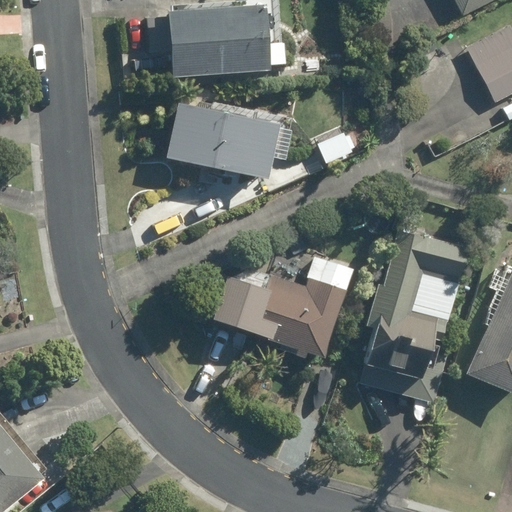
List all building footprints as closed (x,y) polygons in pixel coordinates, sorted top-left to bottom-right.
[(170,6),(170,12),(167,12),(167,18),(146,19),(147,54),(170,52),(171,76),(268,70),(268,65),(283,64),(281,44),(279,45),(276,0),(246,0),(244,2),(170,6)] [(453,0),(462,16),(493,0),(453,0)] [(467,49),(496,102),(511,93),(511,30),(509,26),(467,49)] [(511,102),(503,109),(510,121),(511,119),(511,102)] [(176,103),(164,158),(267,180),(271,159),(283,161),(289,129),(278,127),(279,125),(176,103)] [(354,120),(316,136),(326,160),(364,144),(354,120)] [(361,383),(436,403),(451,346),(439,342),(464,249),(397,231),(382,285),(378,284),(366,325),(377,328),(361,383)] [(297,349),(295,355),(304,358),(306,352),(322,359),(354,271),(316,257),(304,288),(271,275),(264,292),(226,278),(211,319),(297,349)] [(483,324),(488,326),(467,374),(511,392),(511,268),(506,266),(501,277),(494,273),(489,286),(498,289),(483,324)] [(0,511),(42,479),(0,426),(0,511)]
